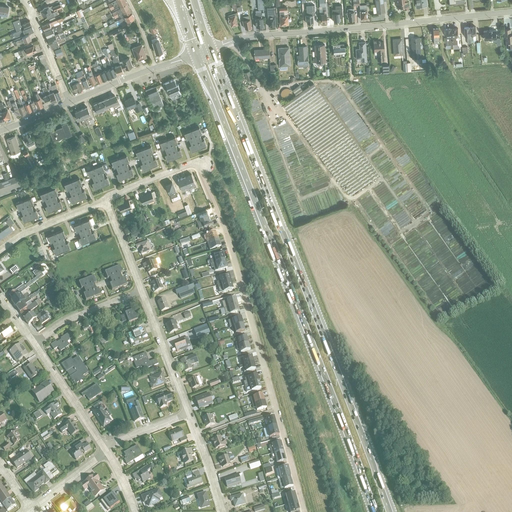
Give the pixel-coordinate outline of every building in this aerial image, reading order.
[(126,0),(116,0),(127,19),(134,16),(126,0)] [(234,0),(233,0),(228,1),(229,5),(231,4),(232,9),(237,8),(234,0)] [(324,0),(319,0),(320,6),(319,6),(319,13),(319,14),(321,14),(322,22),(327,22),(325,2),(324,2),(324,0)] [(374,0),(376,6),(376,13),(385,12),(384,1),(387,0),(386,0),(374,0)] [(394,0),(395,3),(397,3),(397,7),(404,6),(404,9),(409,9),(408,1),(406,1),(405,0),(394,0)] [(47,16),(63,10),(59,1),(49,5),(48,2),(38,6),(41,14),(46,12),(47,16)] [(0,3),(0,12),(6,14),(8,5),(0,3)] [(307,15),(305,15),(305,19),(307,19),(307,23),(314,23),(313,14),(315,14),(314,4),(306,5),(307,15)] [(335,8),(332,8),(332,17),(333,17),(334,21),(340,21),(340,17),(343,17),(342,4),(335,5),(335,8)] [(366,4),(359,4),(360,8),(360,10),(360,19),(368,19),(366,4)] [(274,6),(267,7),(268,26),(276,25),(274,6)] [(287,7),(279,7),(280,25),(289,25),(288,14),(287,14),(287,7)] [(354,7),(346,8),(347,16),(348,15),(348,20),(355,19),(354,7)] [(235,15),(237,15),(236,12),(228,15),(229,19),(228,19),(229,22),(230,22),(231,26),(238,24),(236,18),(235,15)] [(262,17),(261,12),(255,12),(256,27),(264,26),(263,17),(262,17)] [(243,20),(242,20),(243,25),(244,25),(245,28),(251,27),(250,19),(249,19),(249,15),(243,16),(243,20)] [(117,19),(121,25),(126,22),(122,16),(117,19)] [(108,20),(111,27),(116,24),(113,17),(108,20)] [(13,22),(17,32),(30,26),(28,21),(21,23),(20,19),(13,22)] [(50,20),(41,24),(50,47),(59,43),(50,20)] [(452,28),(453,48),(460,48),(458,28),(452,28)] [(497,29),(484,30),(485,40),(493,39),(493,42),(497,42),(497,45),(501,45),(500,38),(497,38),(497,29)] [(14,39),(17,44),(33,37),(31,32),(14,39)] [(159,35),(151,37),(154,48),(162,46),(159,35)] [(420,37),(410,37),(412,58),(421,57),(420,37)] [(402,38),(392,38),(394,55),(403,54),(402,38)] [(380,40),(373,40),(375,54),(377,54),(377,60),(385,60),(383,41),(380,41),(380,40)] [(359,48),(356,48),(356,58),(361,58),(362,62),(367,61),(366,41),(359,41),(359,48)] [(16,50),(18,56),(38,48),(35,42),(16,50)] [(107,47),(110,55),(116,53),(112,42),(108,43),(109,47),(107,47)] [(141,42),(132,45),(137,60),(146,57),(141,42)] [(344,42),(333,43),(334,55),(345,54),(345,45),(344,45),(344,42)] [(315,57),(315,62),(317,61),(324,61),(326,61),(325,43),(314,44),(315,57)] [(299,54),(297,55),(297,63),(298,63),(298,66),(308,65),(308,63),(307,45),(299,45),(299,54)] [(289,46),(278,47),(279,66),(280,66),(280,68),(287,68),(287,66),(291,65),(289,46)] [(61,47),(54,49),(57,58),(64,56),(61,47)] [(269,48),(254,49),(255,58),(269,57),(269,48)] [(48,67),(44,56),(40,58),(45,69),(48,67)] [(129,56),(122,58),(125,68),(132,66),(129,56)] [(86,68),(92,83),(116,74),(112,64),(93,72),(90,67),(86,68)] [(382,72),(380,72),(380,73),(390,72),(389,64),(382,65),(382,72)] [(250,70),(244,72),(247,80),(253,78),(250,70)] [(69,82),(73,93),(81,90),(77,79),(75,80),(73,76),(70,77),(71,81),(69,82)] [(175,76),(165,79),(171,98),(181,95),(175,76)] [(81,79),(85,88),(90,86),(86,77),(81,79)] [(313,83),(283,104),(350,195),(379,174),(313,83)] [(156,84),(145,88),(152,106),(162,102),(156,84)] [(299,85),(292,89),(296,94),(303,90),(299,85)] [(42,93),(47,104),(60,99),(55,88),(42,93)] [(291,95),(291,94),(291,93),(291,92),(290,91),(288,90),(287,90),(286,89),(284,90),(283,90),(283,91),(282,92),(281,93),(281,94),(281,96),(282,97),(283,98),(284,99),(285,99),(286,99),(288,99),(289,99),(290,98),(291,96),(291,95)] [(128,96),(124,98),(128,107),(134,105),(139,102),(134,92),(128,95),(128,96)] [(115,93),(93,101),(96,111),(119,102),(115,93)] [(10,100),(17,116),(44,105),(40,96),(18,105),(15,98),(10,100)] [(178,101),(171,104),(174,114),(182,111),(178,101)] [(88,104),(73,109),(76,119),(81,118),(91,114),(88,104)] [(0,118),(10,115),(7,107),(0,109),(0,118)] [(91,114),(81,118),(83,124),(89,122),(88,119),(93,117),(91,114)] [(49,129),(53,140),(70,134),(72,133),(67,120),(60,123),(60,125),(49,129)] [(198,124),(184,130),(187,137),(188,138),(189,142),(188,143),(190,149),(206,143),(203,136),(201,137),(199,132),(201,131),(198,124)] [(30,129),(22,131),(26,144),(33,142),(30,129)] [(174,134),(160,140),(163,146),(164,148),(165,152),(164,152),(167,159),(182,152),(179,146),(178,147),(175,141),(177,140),(174,134)] [(16,135),(7,136),(10,152),(19,150),(16,135)] [(150,143),(136,149),(138,156),(139,156),(139,157),(141,161),(139,162),(142,169),(158,162),(155,156),(153,156),(151,151),(153,150),(150,143)] [(126,152),(112,158),(115,165),(115,166),(117,170),(116,171),(118,177),(134,171),(131,164),(129,165),(127,160),(129,159),(126,152)] [(101,162),(87,168),(90,175),(91,176),(92,180),(91,181),(93,187),(109,181),(106,174),(104,175),(102,170),(104,169),(101,162)] [(185,175),(189,183),(195,181),(192,173),(185,175)] [(0,180),(0,187),(17,181),(15,175),(0,180)] [(79,175),(65,181),(68,188),(69,189),(70,193),(69,194),(72,201),(87,194),(84,188),(83,188),(80,183),(82,182),(79,175)] [(172,180),(165,182),(169,192),(175,190),(172,180)] [(55,185),(41,191),(43,198),(44,198),(44,199),(46,203),(44,204),(47,210),(63,204),(60,197),(58,198),(56,193),(58,192),(55,185)] [(139,196),(142,203),(154,199),(151,191),(139,196)] [(30,195),(16,201),(18,207),(19,207),(19,209),(21,213),(19,213),(22,220),(38,213),(35,207),(33,208),(31,202),(33,201),(30,195)] [(117,204),(121,212),(132,207),(129,199),(117,204)] [(200,213),(203,220),(209,217),(206,210),(200,213)] [(10,216),(5,219),(9,224),(13,221),(10,216)] [(88,217),(73,224),(76,230),(77,230),(80,235),(78,236),(81,242),(96,236),(93,229),(92,230),(89,225),(91,224),(88,217)] [(210,218),(196,224),(199,231),(213,225),(210,218)] [(0,230),(0,235),(11,228),(8,224),(0,230)] [(62,227),(46,234),(49,240),(51,240),(53,245),(52,246),(54,252),(70,246),(67,240),(65,240),(63,235),(65,234),(62,227)] [(137,228),(130,231),(135,239),(141,236),(137,228)] [(218,239),(207,243),(210,251),(221,247),(218,239)] [(148,241),(135,246),(137,250),(138,249),(140,255),(152,251),(148,241)] [(220,255),(219,254),(214,256),(215,260),(210,261),(211,265),(225,261),(225,260),(223,254),(220,255)] [(155,260),(142,265),(143,268),(144,268),(147,274),(158,270),(155,260)] [(225,261),(211,265),(212,269),(214,269),(215,272),(227,269),(225,261)] [(120,267),(105,273),(107,280),(109,279),(111,285),(109,285),(111,292),(127,287),(125,280),(123,281),(121,275),(123,274),(120,267)] [(473,281),(482,293),(494,284),(485,272),(473,281)] [(217,286),(231,282),(231,281),(230,281),(229,275),(219,277),(221,282),(216,283),(217,286)] [(94,277),(79,283),(82,290),(83,289),(85,295),(83,296),(86,302),(102,296),(99,289),(97,290),(95,285),(97,284),(94,277)] [(151,284),(154,292),(163,289),(160,281),(151,284)] [(231,282),(217,286),(218,289),(221,289),(223,293),(233,290),(231,282)] [(191,286),(175,292),(177,296),(178,295),(180,299),(194,294),(191,286)] [(9,295),(12,299),(18,295),(15,290),(9,295)] [(11,300),(16,307),(23,302),(25,301),(20,294),(18,295),(12,299),(11,300)] [(227,300),(229,308),(237,306),(235,298),(227,300)] [(157,302),(161,312),(168,309),(165,300),(157,302)] [(16,307),(20,313),(26,309),(27,308),(23,302),(16,307)] [(229,308),(231,315),(239,313),(237,306),(229,308)] [(20,313),(24,319),(30,315),(26,309),(20,313)] [(127,321),(128,323),(138,320),(136,315),(134,316),(133,310),(125,313),(126,316),(127,321)] [(37,316),(42,324),(50,319),(45,311),(37,316)] [(30,315),(24,319),(28,325),(37,318),(33,313),(30,315)] [(232,319),(234,327),(243,324),(241,317),(232,319)] [(174,322),(165,325),(169,334),(177,330),(174,322)] [(234,327),(236,334),(245,332),(243,324),(234,327)] [(6,327),(0,330),(0,336),(1,336),(4,340),(13,333),(10,329),(8,330),(6,327)] [(145,328),(128,335),(130,340),(129,340),(131,346),(132,345),(133,347),(143,343),(142,340),(144,339),(145,342),(149,340),(145,328)] [(194,333),(196,338),(209,333),(207,328),(194,333)] [(56,342),(50,346),(53,350),(57,347),(60,352),(70,346),(67,342),(74,337),(71,332),(60,339),(61,340),(57,343),(56,342)] [(238,339),(240,346),(248,344),(247,337),(238,339)] [(174,345),(176,351),(179,349),(180,351),(190,347),(187,339),(174,345)] [(10,351),(17,362),(28,354),(22,344),(10,351)] [(238,347),(240,354),(250,351),(248,344),(240,346),(238,347)] [(146,354),(132,359),(137,372),(157,364),(155,360),(149,362),(146,354)] [(180,361),(184,372),(192,369),(190,366),(198,363),(195,355),(180,361)] [(244,359),(245,366),(254,364),(252,356),(244,359)] [(71,359),(62,365),(69,375),(84,365),(79,357),(73,361),(71,359)] [(31,364),(24,369),(32,381),(42,374),(39,369),(36,371),(31,364)] [(245,366),(247,372),(255,370),(254,364),(245,366)] [(69,375),(75,386),(85,379),(83,377),(89,373),(84,365),(69,375)] [(15,371),(9,375),(12,379),(18,375),(15,371)] [(152,384),(150,385),(151,390),(166,384),(162,374),(149,379),(152,384)] [(248,378),(250,385),(258,382),(257,376),(248,378)] [(197,377),(188,381),(189,384),(191,383),(193,389),(201,386),(197,377)] [(46,381),(31,391),(39,402),(54,393),(46,381)] [(250,385),(252,391),(260,389),(258,382),(250,385)] [(90,402),(102,394),(96,384),(80,394),(83,399),(87,396),(90,402)] [(156,398),(160,409),(166,407),(165,404),(173,401),(170,393),(156,398)] [(209,394),(196,400),(200,410),(213,404),(209,394)] [(254,397),(256,403),(264,401),(262,395),(254,397)] [(256,403),(257,410),(266,408),(264,401),(256,403)] [(57,403),(44,411),(47,416),(50,414),(54,420),(62,415),(57,408),(59,407),(57,403)] [(101,406),(92,412),(103,428),(112,422),(101,406)] [(131,412),(135,423),(144,419),(140,408),(131,412)] [(203,418),(206,427),(214,424),(210,415),(203,418)] [(266,420),(269,427),(276,425),(274,417),(266,420)] [(72,420),(59,429),(62,433),(67,430),(71,436),(79,431),(72,420)] [(269,427),(267,428),(270,438),(279,435),(276,425),(269,427)] [(181,429),(169,434),(172,442),(179,439),(184,437),(181,429)] [(47,432),(41,436),(43,440),(55,432),(54,430),(48,433),(47,432)] [(16,431),(8,436),(14,445),(20,441),(18,437),(19,436),(16,431)] [(213,440),(216,449),(224,446),(220,437),(213,440)] [(84,440),(74,447),(75,450),(72,452),(76,459),(82,455),(79,451),(82,449),(84,454),(90,450),(84,440)] [(272,445),(275,453),(283,451),(280,442),(272,445)] [(45,455),(40,446),(36,449),(41,457),(45,455)] [(137,447),(125,454),(127,458),(123,460),(126,465),(133,461),(135,464),(144,459),(137,447)] [(14,453),(8,457),(16,469),(32,458),(26,449),(16,456),(14,453)] [(191,450),(180,454),(184,464),(193,461),(191,455),(193,455),(191,450)] [(275,453),(278,463),(286,460),(283,451),(275,453)] [(222,464),(223,467),(229,465),(226,456),(218,459),(220,465),(222,464)] [(249,464),(250,470),(260,467),(259,462),(249,464)] [(148,466),(132,474),(135,480),(137,479),(138,481),(142,479),(143,482),(150,478),(147,471),(150,470),(148,466)] [(287,467),(278,469),(281,478),(283,478),(290,476),(287,467)] [(34,473),(24,480),(33,493),(50,481),(42,470),(36,475),(34,473)] [(202,483),(198,470),(185,475),(188,484),(185,485),(186,488),(202,483)] [(96,473),(80,484),(84,490),(88,488),(94,497),(104,490),(98,480),(100,479),(96,473)] [(239,475),(224,480),(227,487),(241,482),(239,475)] [(283,478),(285,487),(293,485),(290,476),(283,478)] [(0,482),(0,500),(3,504),(10,499),(0,482)] [(142,496),(145,502),(146,501),(148,506),(161,502),(160,499),(163,498),(159,489),(142,496)] [(114,493),(111,495),(117,504),(121,502),(114,493)] [(206,493),(197,495),(201,508),(210,506),(206,493)] [(286,495),(289,503),(297,501),(294,493),(286,495)] [(243,494),(229,498),(230,502),(233,501),(234,507),(246,504),(243,494)] [(65,499),(57,504),(62,511),(68,507),(72,511),(77,508),(67,495),(64,498),(65,499)] [(10,499),(3,504),(5,507),(7,510),(15,505),(10,499)] [(289,503),(291,511),(299,509),(297,501),(289,503)]
